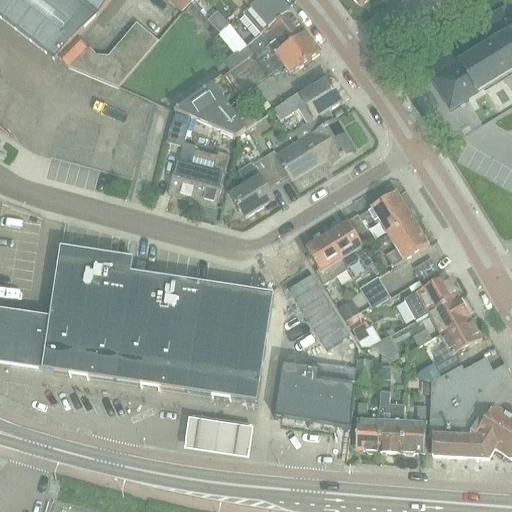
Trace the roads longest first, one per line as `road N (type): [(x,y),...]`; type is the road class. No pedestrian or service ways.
road 1 (primary): [(511,507),(222,484),(35,443)]
road 2 (residential): [(413,148),(245,249),(0,181)]
road 3 (residential): [(501,287),(413,148)]
